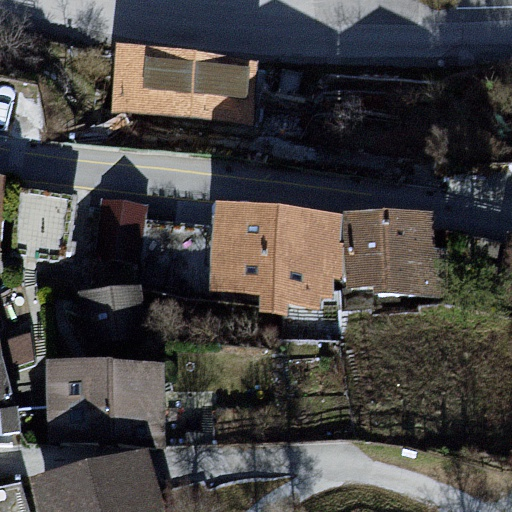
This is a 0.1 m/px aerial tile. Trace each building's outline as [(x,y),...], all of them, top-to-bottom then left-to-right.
[(122,110),(197,117),(202,69),(129,59),(122,110)] [(202,69),(197,117),(243,123),(250,77),(202,69)] [(19,195),(15,255),(65,264),(75,205),(19,195)] [(148,215),(105,209),(98,260),(138,269),(135,286),(167,292),(174,230),(146,228),(148,215)] [(273,302),(273,305),(272,308),(283,308),(341,310),(342,289),(342,282),(345,236),(335,235),(233,224),(231,236),(228,267),(226,287),(244,289),(274,292),(273,302)] [(190,297),(205,298),(209,265),(212,234),(174,230),(167,292),(190,297)] [(426,265),(428,231),(355,231),(355,237),(345,236),(342,282),(342,289),(341,310),(371,308),(381,307),(380,297),(380,290),(416,290),(441,290),(441,265),(426,265)] [(511,246),(471,237),(457,300),(494,307),(507,294),(505,302),(511,303),(511,246)] [(101,340),(141,335),(139,297),(93,303),(101,340)] [(4,434),(13,434),(20,434),(18,413),(12,413),(0,350),(0,418),(3,418),(4,434)] [(62,444),(157,450),(157,391),(116,392),(116,390),(66,387),(66,381),(62,381),(62,444)] [(145,469),(57,492),(45,495),(50,511),(154,511),(150,494),(146,476),(148,475),(145,469)] [(30,511),(23,486),(0,491),(0,511),(30,511)]
